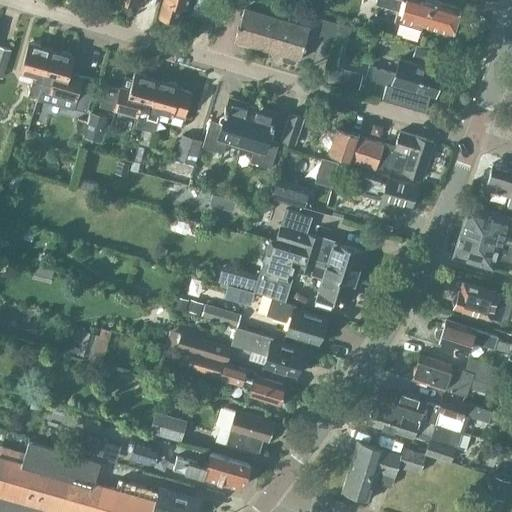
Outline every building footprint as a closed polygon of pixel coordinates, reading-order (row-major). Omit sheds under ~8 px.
[(163,0),(159,15),(178,21),(182,6),(187,7),(189,0),(163,0)] [(231,13),(235,0),(220,0),(218,9),(231,13)] [(400,0),(394,21),(427,32),(429,27),(453,34),(453,32),(458,30),(460,23),(457,18),(460,8),(434,0),(400,0)] [(268,49),(277,18),(245,9),(235,41),(256,47),(256,45),(268,49)] [(277,18),(268,49),(279,52),(279,54),(301,60),(310,28),(277,18)] [(332,44),(338,23),(324,19),(318,39),(332,44)] [(39,94),(51,50),(28,44),(20,73),(34,77),(29,95),(38,98),(39,94)] [(0,77),(3,79),(11,50),(0,47),(0,77)] [(423,49),(420,61),(429,64),(433,52),(423,49)] [(70,72),(75,57),(51,50),(39,94),(88,109),(97,80),(70,72)] [(435,96),(442,71),(400,59),(396,73),(370,65),(366,78),(386,84),(382,98),(425,110),(430,94),(435,96)] [(358,90),(363,74),(331,66),(327,82),(358,90)] [(107,83),(100,106),(114,110),(137,116),(134,126),(144,129),(157,81),(134,74),(133,80),(125,77),(122,87),(121,87),(107,83)] [(144,129),(139,143),(149,146),(153,131),(159,112),(172,116),(173,115),(184,118),(192,92),(180,89),(181,87),(178,87),(176,84),(170,82),(167,83),(157,81),(144,129)] [(256,108),(249,106),(249,104),(230,98),(221,125),(210,122),(202,147),(223,153),(226,145),(253,153),(250,162),(271,169),(279,143),(267,139),(276,112),(257,106),(256,108)] [(92,113),(85,138),(100,142),(107,117),(92,113)] [(295,145),(304,118),(290,113),(281,140),(295,145)] [(331,146),(331,145),(329,152),(376,168),(384,144),(337,128),(336,130),(334,130),(332,130),(329,131),(328,132),(327,134),(326,136),(325,139),(325,141),(327,143),(329,144),(331,146)] [(384,144),(377,163),(423,178),(434,142),(400,131),(394,148),(384,144)] [(175,158),(195,164),(202,141),(183,134),(175,158)] [(322,157),(316,180),(331,184),(338,162),(322,157)] [(119,161),(116,172),(126,175),(130,164),(119,161)] [(511,169),(492,164),(485,187),(510,194),(507,203),(511,204),(511,169)] [(362,167),(359,179),(375,185),(372,195),(381,198),(378,208),(405,216),(408,206),(411,207),(417,186),(389,178),(389,175),(362,167)] [(304,208),(310,187),(276,178),(270,198),(304,208)] [(82,179),(80,187),(96,191),(98,183),(82,179)] [(211,208),(215,194),(181,184),(177,198),(211,208)] [(258,196),(255,204),(267,208),(269,200),(258,196)] [(461,230),(501,242),(504,231),(511,233),(511,216),(469,204),(461,230)] [(285,209),(276,238),(271,237),(267,248),(358,276),(366,252),(307,232),(312,217),(285,209)] [(511,245),(501,242),(461,230),(453,256),(493,268),(498,251),(508,254),(511,245)] [(350,300),(358,276),(267,248),(259,274),(254,289),(285,298),(297,263),(314,268),(313,273),(324,277),(316,299),(333,304),(336,296),(350,300)] [(226,265),(221,281),(254,290),(254,289),(259,274),(226,265)] [(506,322),(511,306),(511,303),(511,296),(499,293),(499,292),(463,281),(455,306),(463,308),(478,313),(506,322)] [(295,307),(296,303),(272,296),(266,315),(289,322),(286,332),(319,342),(327,316),(295,307)] [(175,298),(173,306),(185,310),(188,302),(175,298)] [(191,302),(188,310),(199,314),(202,305),(191,302)] [(205,303),(201,315),(238,326),(241,314),(205,303)] [(463,308),(460,317),(475,322),(478,313),(463,308)] [(511,340),(511,344),(497,339),(498,336),(446,320),(439,343),(468,352),(471,341),(494,348),(508,353),(507,358),(511,360),(511,340)] [(296,375),(304,350),(270,340),(271,337),(237,327),(231,345),(267,355),(264,365),(296,375)] [(231,347),(182,332),(181,336),(178,336),(174,346),(177,347),(177,348),(183,350),(227,363),(231,347)] [(227,365),(227,363),(183,350),(178,365),(186,367),(185,369),(240,386),(240,388),(250,391),(249,395),(279,404),(285,384),(258,376),(259,374),(227,365)] [(466,369),(421,354),(413,378),(467,396),(473,377),(495,384),(500,367),(470,357),(466,369)] [(435,423),(447,428),(457,432),(463,414),(462,414),(466,402),(443,394),(439,404),(426,400),(425,401),(409,396),(410,394),(380,385),(374,404),(435,423)] [(244,412),(246,405),(235,403),(234,410),(225,408),(220,426),(231,429),(226,445),(259,454),(263,439),(268,441),(274,421),(244,412)] [(443,440),(447,428),(435,423),(374,404),(368,423),(413,438),(416,429),(432,434),(432,437),(443,440)] [(180,441),(186,420),(155,412),(149,433),(180,441)] [(492,414),(489,421),(503,426),(505,418),(492,414)] [(87,436),(82,453),(91,456),(96,439),(87,436)] [(130,455),(154,462),(159,447),(135,440),(130,455)] [(402,454),(358,441),(342,491),(370,500),(376,481),(392,486),(398,466),(420,472),(426,454),(404,447),(402,454)] [(454,463),(458,450),(430,441),(425,453),(454,463)] [(0,455),(0,511),(195,511),(198,502),(158,491),(119,479),(116,490),(94,484),(96,477),(100,462),(29,442),(23,462),(0,455)] [(245,481),(250,464),(210,452),(206,465),(176,456),(173,467),(240,488),(242,480),(245,481)] [(495,477),(489,496),(503,500),(509,481),(495,477)]
